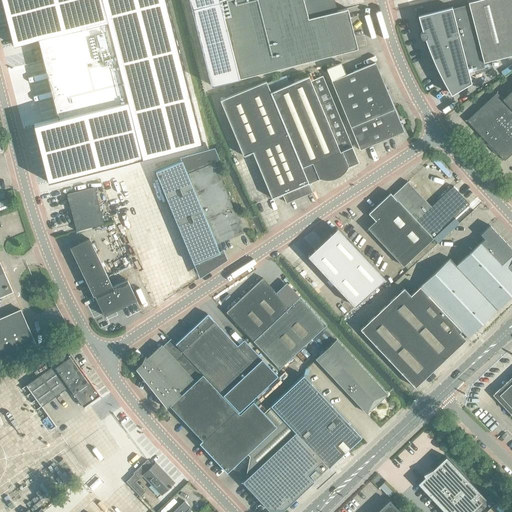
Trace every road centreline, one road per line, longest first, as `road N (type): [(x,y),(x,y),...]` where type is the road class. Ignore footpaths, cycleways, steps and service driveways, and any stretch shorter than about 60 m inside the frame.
road 1 (unclassified): [(101,356),(437,134)]
road 2 (unclassified): [(101,356),(56,275),(0,116)]
road 3 (unclassified): [(233,511),(135,406),(101,356)]
road 4 (primary): [(315,511),(438,395)]
road 5 (unclassified): [(437,134),(407,79),(380,0)]
